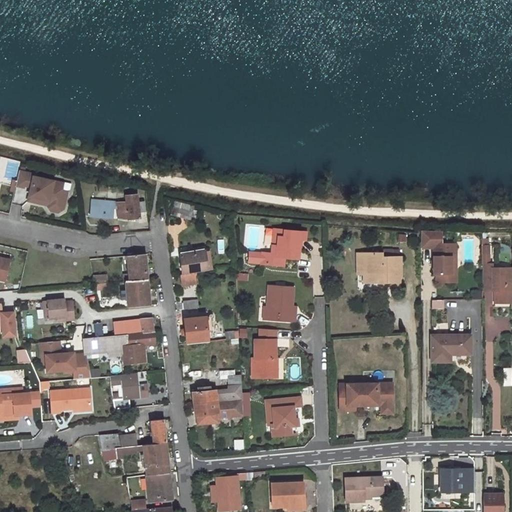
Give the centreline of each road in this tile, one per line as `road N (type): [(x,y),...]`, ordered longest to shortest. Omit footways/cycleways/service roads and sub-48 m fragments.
road 1 (residential): [(160,238),(186,468)]
road 2 (residential): [(0,225),(88,245),(160,238)]
road 3 (unknown): [(179,406),(27,445)]
road 4 (residential): [(317,306),(326,455)]
road 5 (residential): [(478,444),(475,303)]
road 6 (residential): [(326,455),(186,468)]
